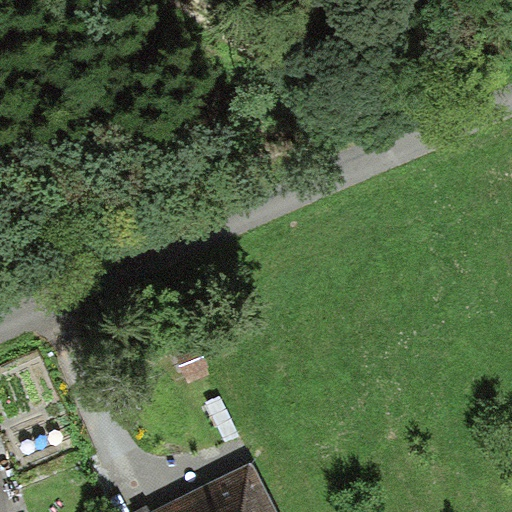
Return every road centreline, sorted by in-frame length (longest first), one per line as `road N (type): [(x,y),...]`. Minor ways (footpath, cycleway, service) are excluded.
road 1 (unclassified): [(511,103),(0,326)]
road 2 (track): [(429,136),(169,0)]
